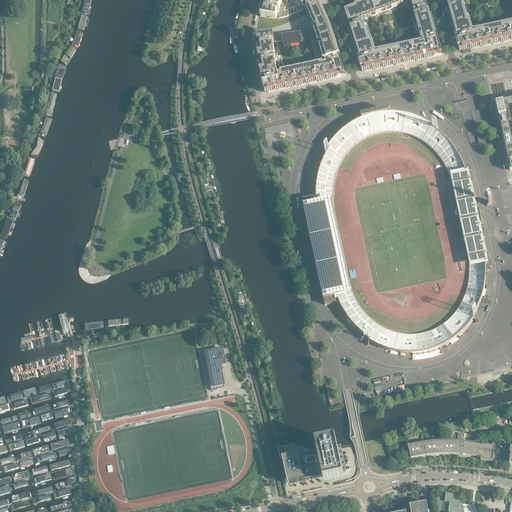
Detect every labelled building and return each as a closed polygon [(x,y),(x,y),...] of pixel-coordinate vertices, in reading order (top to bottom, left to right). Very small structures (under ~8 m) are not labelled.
[(90,0),(85,0),(82,13),(87,15),(91,0),(90,0)] [(334,38),(330,27),(328,23),(327,19),(325,16),(323,12),(321,7),(320,3),(317,0),(264,0),(263,6),(262,5),(261,10),(260,17),(276,19),(277,13),(274,12),(275,9),(279,10),(280,4),(281,4),(282,0),(298,0),(304,10),(305,11),(307,15),(309,19),(311,23),(313,29),(313,30),(316,37),(325,63),(278,73),(273,45),(270,45),(270,43),(266,44),(266,43),(274,41),(273,35),(257,37),(257,43),(258,48),(257,48),(258,54),(259,60),(258,60),(259,65),(260,71),(261,78),(262,83),(264,91),(264,90),(265,93),(268,92),(345,76),(342,65),(335,43),(334,38)] [(302,11),(296,0),(284,0),(278,19),(291,15),(300,12),(302,11)] [(365,71),(442,55),(439,45),(437,37),(434,27),(431,17),(430,17),(427,8),(426,7),(423,0),(368,0),(356,5),(355,8),(345,12),(351,30),(354,39),(354,40),(353,40),(359,63),(361,70),(362,70),(362,72),(365,71)] [(462,50),(462,51),(463,51),(511,40),(511,0),(447,0),(448,1),(447,2),(450,12),(448,12),(451,22),(454,31),(457,42),(459,49),(460,51),(462,50)] [(81,16),(77,29),(83,31),(87,17),(81,16)] [(77,31),(72,46),(78,48),(83,34),(77,31)] [(307,42),(306,32),(282,35),(283,41),(283,45),(288,45),(301,43),(307,42)] [(70,46),(60,62),(67,66),(77,50),(70,46)] [(59,65),(55,77),(63,79),(66,67),(59,65)] [(55,78),(52,91),(58,93),(61,80),(55,78)] [(57,95),(51,93),(46,115),(52,117),(57,95)] [(511,99),(495,103),(510,172),(511,171),(511,99)] [(478,308),(479,306),(480,303),(481,300),(483,296),(484,289),(485,286),(485,284),(485,282),(486,280),(486,278),(486,275),(486,273),(486,271),(488,270),(488,267),(490,267),(491,267),(492,267),(491,264),(490,264),(488,264),(486,253),(480,224),(478,224),(478,223),(480,223),(481,223),(481,222),(482,222),(481,217),(480,212),(479,212),(476,213),(476,212),(477,211),(472,189),(468,171),(470,171),(470,170),(471,170),(470,167),(469,167),(469,168),(468,168),(467,165),(463,165),(462,162),(458,155),(455,150),(450,144),(448,142),(446,140),(444,137),(441,135),(440,134),(437,132),(434,129),(432,128),(433,126),(430,124),(427,123),(425,122),(423,121),(420,119),(418,119),(416,118),(414,117),(402,114),(398,114),(394,114),(392,114),(390,114),(390,113),(389,110),(361,116),(362,118),(363,120),(360,121),(359,121),(357,122),(354,124),(352,125),(344,131),(343,132),(342,133),(340,134),(339,135),(337,137),(336,139),(335,140),(333,143),(331,145),(329,148),(328,148),(330,149),(330,150),(329,150),(328,152),(327,154),(326,156),(326,157),(324,160),(323,162),(323,163),(322,165),(322,166),(321,169),(320,172),(318,179),(318,182),(317,185),(317,187),(317,189),(316,191),(316,193),(316,194),(316,198),(314,198),(312,198),(302,200),(304,207),(306,212),(305,212),(306,218),(306,219),(306,224),(307,225),(319,281),(318,281),(320,281),(321,286),(320,286),(320,287),(321,287),(322,293),(325,306),(330,305),(332,305),(335,304),(337,304),(340,305),(341,308),(343,311),(344,312),(345,314),(346,316),(348,318),(353,323),(352,324),(353,325),(355,327),(357,329),(359,331),(362,333),(364,335),(367,338),(369,339),(371,340),(370,342),(371,343),(373,344),(375,345),(377,346),(378,347),(381,348),(383,349),(385,349),(387,350),(391,352),(393,352),(397,353),(400,353),(404,354),(408,354),(411,354),(412,354),(415,354),(417,353),(421,353),(425,352),(427,352),(430,351),(434,350),(437,349),(440,348),(442,347),(444,346),(446,345),(448,344),(449,343),(450,343),(451,343),(458,337),(460,336),(464,332),(463,332),(464,332),(466,330),(467,329),(469,326),(471,324),(472,322),(474,320),(472,318),(474,316),(476,313),(477,311),(478,308)] [(52,119),(46,117),(39,136),(45,138),(52,119)] [(31,154),(31,157),(34,158),(36,154),(42,142),(42,141),(42,140),(41,140),(41,139),(40,139),(40,138),(39,138),(39,139),(38,139),(37,139),(37,140),(31,154)] [(18,151),(20,143),(8,140),(6,148),(18,151)] [(24,175),(31,177),(36,160),(29,158),(24,175)] [(22,180),(16,200),(22,202),(29,182),(22,180)] [(15,203),(10,219),(15,221),(21,205),(15,203)] [(11,220),(6,218),(0,234),(0,236),(4,238),(11,220)] [(65,315),(59,317),(63,336),(70,334),(65,315)] [(224,388),(220,366),(219,363),(221,362),(221,363),(224,361),(224,362),(224,361),(224,359),(223,355),(222,349),(213,351),(203,353),(204,355),(211,391),(217,390),(224,388)] [(67,381),(52,385),(53,391),(69,387),(67,381)] [(50,385),(37,389),(39,394),(52,391),(50,385)] [(23,391),(25,399),(37,395),(35,388),(23,391)] [(67,390),(53,393),(55,398),(68,394),(67,390)] [(7,396),(9,403),(23,400),(21,393),(7,396)] [(33,399),(34,403),(49,399),(50,399),(50,398),(51,398),(51,397),(51,396),(51,395),(50,395),(49,395),(48,395),(47,395),(33,399)] [(70,406),(68,401),(53,405),(54,411),(70,406)] [(51,412),(50,406),(34,410),(35,416),(51,412)] [(71,413),(70,408),(54,413),(55,418),(71,413)] [(32,417),(31,411),(19,414),(20,420),(32,417)] [(54,419),(52,413),(41,416),(43,422),(54,419)] [(0,423),(3,425),(18,421),(17,416),(2,420),(0,423)] [(41,423),(39,417),(21,422),(22,428),(41,423)] [(70,421),(54,425),(55,430),(71,425),(70,421)] [(21,428),(19,423),(5,428),(6,432),(21,428)] [(51,431),(50,427),(32,432),(34,436),(51,431)] [(55,433),(42,437),(43,441),(56,438),(55,433)] [(26,446),(41,441),(40,437),(25,441),(26,446)] [(68,441),(50,446),(52,452),(69,447),(68,441)] [(283,460),(288,484),(290,484),(305,481),(323,477),(324,483),(344,479),(343,473),(346,472),(345,466),(346,466),(342,447),(337,448),(336,441),(316,446),(318,452),(309,454),(292,445),(284,447),(286,459),(284,459),(283,460)] [(427,443),(425,443),(427,456),(429,455),(430,455),(432,455),(433,455),(435,455),(436,455),(438,455),(439,454),(441,454),(442,454),(444,454),(443,441),(441,441),(440,442),(438,442),(436,442),(435,442),(433,442),(432,442),(430,442),(429,442),(427,443)] [(445,441),(443,441),(444,454),(445,454),(447,454),(448,454),(450,454),(451,454),(453,454),(454,454),(456,454),(457,454),(459,455),(460,455),(461,442),(459,442),(458,441),(456,441),(454,441),(453,441),(451,441),(450,441),(448,441),(446,441),(445,441)] [(24,446),(22,442),(8,447),(9,451),(24,446)] [(461,442),(460,455),(481,457),(481,460),(492,462),(493,459),(494,452),(495,452),(496,446),(495,445),(494,444),(493,445),(492,446),(461,442)] [(410,446),(408,446),(411,459),(412,458),(414,458),(415,458),(417,457),(418,457),(420,457),(421,457),(423,456),(424,456),(425,456),(427,456),(425,443),(424,443),(422,443),(421,444),(419,444),(417,444),(416,444),(414,445),(413,445),(411,445),(410,446)] [(50,452),(49,447),(33,452),(34,457),(50,452)] [(71,449),(58,452),(59,458),(72,454),(71,449)] [(32,457),(31,452),(17,456),(18,461),(32,457)] [(58,457),(57,452),(35,458),(36,464),(58,457)] [(14,457),(0,460),(0,466),(16,462),(14,457)] [(35,464),(34,460),(20,464),(21,468),(35,464)] [(71,466),(69,460),(50,466),(52,472),(71,466)] [(3,468),(5,473),(20,469),(19,464),(3,468)] [(50,473),(48,466),(30,471),(32,478),(50,473)] [(75,475),(73,468),(53,474),(55,481),(75,475)] [(30,477),(28,472),(13,477),(14,482),(30,477)] [(53,480),(52,475),(32,480),(34,485),(53,480)] [(72,480),(55,485),(56,491),(74,486),(72,480)] [(30,486),(28,481),(13,486),(15,490),(30,486)] [(0,496),(11,493),(9,486),(0,489),(0,496)] [(54,491),(53,487),(35,491),(36,496),(54,491)] [(72,494),(71,489),(53,494),(55,499),(72,494)] [(29,498),(28,494),(11,499),(12,503),(29,498)] [(428,511),(428,510),(428,509),(427,504),(426,504),(423,505),(420,505),(419,500),(419,499),(417,499),(417,495),(411,494),(411,497),(411,498),(408,498),(406,498),(398,497),(398,499),(398,500),(395,500),(393,500),(391,499),(390,511),(393,511),(428,511)] [(461,511),(461,509),(459,509),(461,496),(460,496),(456,496),(456,495),(451,495),(446,494),(445,499),(435,497),(438,510),(448,511),(461,511)] [(53,499),(52,495),(32,500),(33,505),(53,499)] [(31,506),(30,501),(10,506),(12,511),(31,506)] [(54,511),(74,507),(73,501),(49,508),(50,511),(54,511)]
